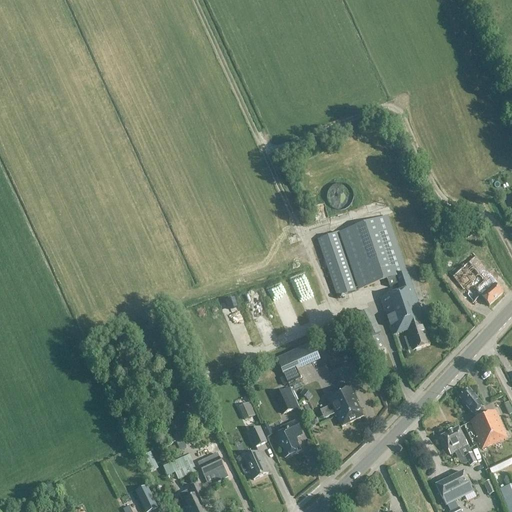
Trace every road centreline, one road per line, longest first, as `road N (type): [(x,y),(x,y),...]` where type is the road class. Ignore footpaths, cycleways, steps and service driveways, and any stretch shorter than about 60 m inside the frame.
road 1 (track): [(418,408),(376,308),(335,308),(194,0)]
road 2 (tertiary): [(314,511),(511,307)]
